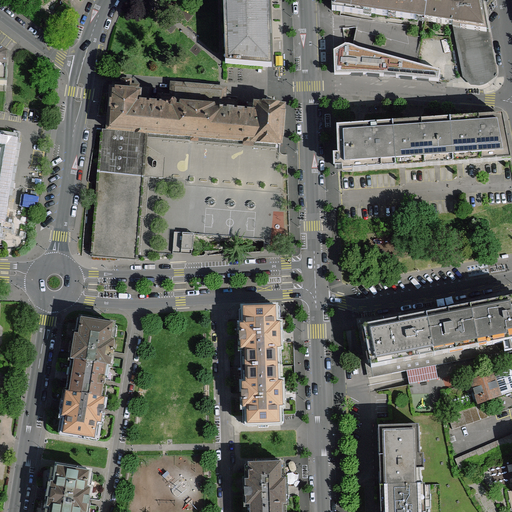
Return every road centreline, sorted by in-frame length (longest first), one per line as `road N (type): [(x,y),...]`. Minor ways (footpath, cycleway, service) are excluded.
road 1 (tertiary): [(306,0),(315,263)]
road 2 (residential): [(315,263),(72,269)]
road 3 (tertiary): [(316,295),(324,511)]
road 4 (residential): [(227,511),(223,299)]
road 5 (tertiary): [(16,511),(52,304)]
road 6 (residential): [(139,304),(107,511)]
road 7 (residential): [(511,277),(372,303),(316,295)]
road 8 (tertiary): [(57,261),(82,69)]
